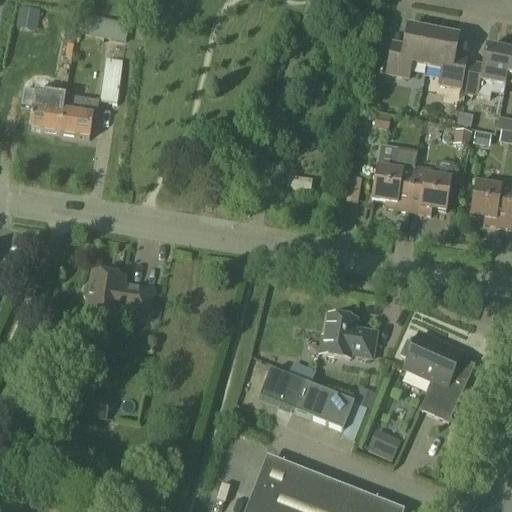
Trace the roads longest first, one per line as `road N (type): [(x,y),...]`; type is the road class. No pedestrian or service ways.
road 1 (unclassified): [(511,289),(0,202)]
road 2 (unknown): [(456,511),(268,436)]
